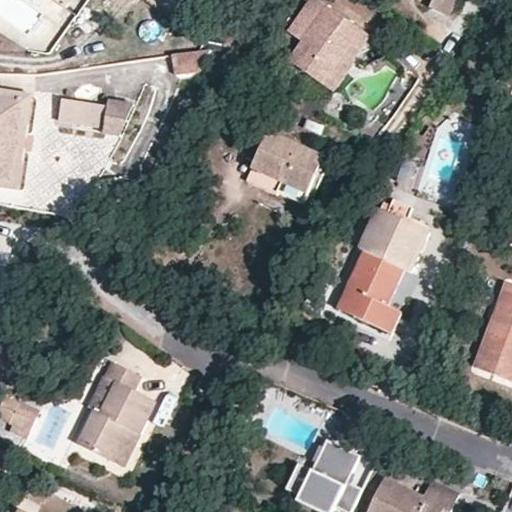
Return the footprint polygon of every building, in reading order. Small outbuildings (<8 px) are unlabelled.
[(361,49),(371,36),(318,0),(312,0),(291,31),(305,40),(292,59),(329,84),(356,45),(361,49)] [(432,0),(430,4),(451,13),(456,0),(432,0)] [(356,45),(329,84),(336,89),(363,51),(361,49),(356,45)] [(196,71),(209,49),(174,55),(177,74),(196,71)] [(0,186),(21,190),(34,96),(0,90),(0,186)] [(104,128),(108,107),(62,99),(58,119),(104,128)] [(109,103),(108,107),(104,128),(102,133),(121,136),(132,105),(109,103)] [(379,139),(390,123),(373,114),(361,132),(379,139)] [(325,159),(268,134),(252,173),(281,185),(309,198),(325,159)] [(281,185),(252,173),(246,186),(275,198),(276,196),(281,185)] [(304,208),(309,198),(281,185),(276,196),(304,208)] [(363,247),(347,284),(361,291),(351,314),(389,331),(399,308),(382,301),(399,263),(408,266),(426,225),(376,204),(358,245),(363,247)] [(511,285),(505,283),(475,366),(511,379),(511,285)] [(361,291),(347,284),(337,308),(351,314),(361,291)] [(132,422),(143,427),(160,396),(137,385),(145,370),(115,356),(108,373),(119,378),(105,407),(98,404),(81,438),(116,455),(132,422)] [(0,375),(18,378),(24,361),(0,357),(0,375)] [(119,378),(108,373),(103,372),(90,399),(98,404),(105,407),(119,378)] [(0,419),(3,421),(18,378),(0,375),(0,419)] [(358,445),(366,427),(341,415),(333,433),(358,445)] [(127,461),(143,427),(132,422),(116,455),(127,461)] [(335,511),(337,509),(343,511),(352,511),(363,490),(349,484),(361,457),(328,442),(314,472),(300,466),(288,492),(331,511),(335,511)] [(29,457),(0,443),(0,465),(21,475),(29,457)] [(451,508),(457,492),(429,480),(423,494),(385,478),(371,511),(439,511),(443,505),(451,508)]
